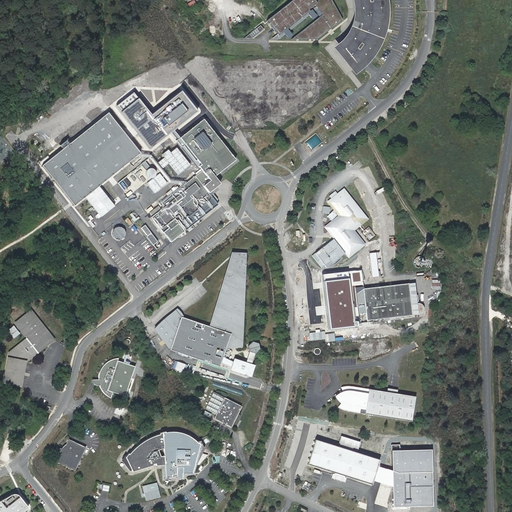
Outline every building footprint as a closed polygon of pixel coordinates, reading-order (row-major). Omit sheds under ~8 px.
[(294,0),(269,19),(281,34),(285,31),(292,39),(325,15),(316,4),(320,2),(318,0),(294,0)] [(346,0),(348,4),(348,13),(347,20),(344,27),(342,32),(335,41),(327,47),(348,74),(352,71),(354,69),(359,65),(368,56),(375,45),(378,39),(380,31),(381,23),(382,12),(382,1),(381,0),(346,0)] [(70,103),(88,88),(84,83),(66,97),(70,103)] [(151,147),(197,110),(182,90),(152,114),(139,98),(134,92),(117,106),(151,147)] [(109,112),(44,164),(75,207),(86,199),(97,186),(139,154),(109,112)] [(202,117),(179,136),(180,138),(203,119),(202,117)] [(151,217),(170,241),(218,203),(215,200),(217,198),(210,189),(220,182),(214,175),(235,158),(229,151),(203,119),(180,138),(203,166),(200,168),(201,169),(200,168),(195,172),(196,174),(180,187),(178,185),(173,189),(175,191),(162,202),(165,206),(151,217)] [(191,165),(177,147),(171,152),(169,149),(163,155),(165,158),(158,162),(163,168),(169,164),(178,176),(191,165)] [(154,169),(153,168),(150,168),(149,169),(147,170),(147,173),(147,175),(149,177),(152,178),(154,177),(156,175),(156,172),(156,171),(154,169)] [(153,179),(147,184),(155,194),(168,183),(160,173),(153,179)] [(86,199),(100,217),(114,206),(97,186),(84,197),(86,199)] [(335,217),(331,220),(324,227),(334,239),(345,254),(349,258),(367,245),(355,231),(370,219),(344,188),(334,195),(327,201),(338,215),(335,217)] [(159,204),(150,211),(152,214),(161,207),(159,204)] [(136,213),(132,216),(135,220),(136,218),(139,222),(141,220),(136,213)] [(160,244),(145,224),(142,226),(148,234),(147,235),(154,243),(157,247),(160,244)] [(117,236),(124,233),(121,227),(114,230),(117,236)] [(345,254),(334,239),(312,255),(321,268),(327,268),(345,254)] [(178,315),(175,312),(155,329),(153,331),(170,350),(169,351),(218,366),(219,361),(221,356),(223,348),(234,348),(240,325),(240,320),(241,312),(242,303),(242,292),(240,268),(240,267),(237,252),(231,252),(208,327),(180,318),(178,315)] [(244,252),(237,252),(240,267),(240,268),(242,292),(242,293),(242,303),(241,312),(240,320),(240,325),(234,348),(244,348),(244,317),(244,290),(244,252)] [(376,252),(370,253),(372,277),(379,276),(376,252)] [(421,256),(417,256),(415,257),(413,259),(412,263),(414,266),(417,268),(420,268),(423,267),(425,264),(424,260),(423,258),(421,256)] [(408,283),(365,288),(362,270),(348,272),(323,275),(326,303),(327,319),(328,323),(329,329),(332,330),(357,328),(358,323),(366,322),(366,320),(411,315),(419,314),(422,314),(424,312),(425,310),(425,308),(424,307),(423,305),(421,304),(418,303),(416,283),(408,283)] [(22,386),(25,359),(32,358),(38,352),(40,354),(43,352),(56,342),(58,341),(36,311),(18,324),(27,336),(8,351),(8,355),(1,382),(22,386)] [(9,332),(15,338),(20,332),(17,328),(13,331),(12,329),(9,332)] [(246,364),(234,358),(233,360),(231,366),(230,368),(248,375),(251,365),(248,364),(252,355),(256,354),(257,350),(256,346),(252,345),(249,347),(247,350),(249,354),(250,354),(246,364)] [(219,361),(231,366),(233,360),(221,356),(219,361)] [(97,376),(98,383),(99,386),(101,390),(104,394),(109,397),(111,391),(123,395),(133,366),(117,360),(117,358),(110,359),(105,362),(101,366),(98,371),(97,376)] [(166,365),(176,368),(175,371),(185,374),(188,364),(168,359),(166,365)] [(346,411),(407,421),(411,396),(350,386),(346,386),(342,386),(338,387),(341,391),(332,396),(334,399),(337,404),(334,407),(338,408),(342,410),(346,411)] [(241,404),(213,391),(205,407),(216,413),(214,417),(231,425),(241,404)] [(128,452),(125,455),(131,468),(132,470),(153,463),(155,462),(156,464),(164,463),(165,476),(174,475),(175,474),(176,471),(181,471),(181,472),(191,472),(192,466),(199,443),(197,441),(196,442),(195,440),(193,439),(189,436),(184,433),(174,431),(169,431),(164,431),(161,431),(158,432),(154,433),(151,435),(147,436),(143,439),(139,442),(133,447),(129,452),(128,452)] [(378,465),(380,459),(352,451),(353,447),(358,449),(360,442),(341,436),(339,443),(340,443),(339,447),(315,439),(308,464),(333,472),(331,477),(344,481),(346,476),(372,484),(373,481),(378,465)] [(86,447),(69,439),(67,442),(65,444),(60,450),(58,456),(57,461),(75,470),(86,447)] [(433,450),(393,450),(393,470),(393,487),(394,507),(434,507),(433,450)] [(129,469),(131,468),(125,455),(125,454),(122,458),(129,469)] [(393,470),(378,465),(373,481),(393,487),(393,470)] [(144,484),(145,499),(160,497),(158,482),(144,484)] [(0,511),(24,511),(30,507),(21,496),(20,495),(19,494),(18,494),(15,494),(12,495),(9,497),(2,501),(0,501),(0,511)]
